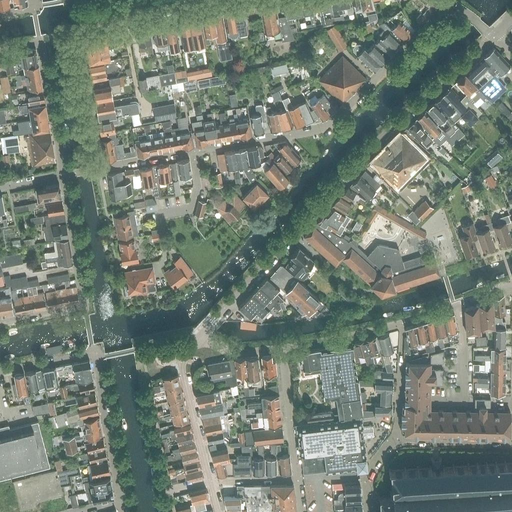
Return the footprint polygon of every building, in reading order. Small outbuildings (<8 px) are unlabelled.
[(0,0),(0,9),(10,8),(8,0),(0,0)] [(287,17),(289,24),(293,23),(292,17),(295,16),(291,0),(290,0),(281,2),(287,17)] [(291,0),(295,16),(304,14),(301,0),(291,0)] [(314,13),(314,12),(313,12),(310,0),(301,0),(304,14),(309,14),(312,26),(316,25),(314,13)] [(323,11),(320,0),(310,0),(313,12),(314,12),(314,13),(320,12),(320,14),(319,14),(321,25),(326,24),(325,18),(323,11)] [(330,0),(320,0),(323,11),(329,10),(330,13),(333,12),(333,9),(332,9),(330,0)] [(343,13),(342,8),(342,7),(341,7),(339,0),(330,0),(332,9),(333,9),(338,8),(339,14),(343,13)] [(351,6),(349,0),(339,0),(341,7),(342,7),(342,8),(347,7),(349,14),(354,13),(353,7),(351,6)] [(373,0),(352,0),(353,4),(354,3),(356,10),(375,6),(374,2),(373,0)] [(439,0),(427,0),(426,2),(425,1),(420,7),(419,8),(423,12),(416,18),(421,23),(441,1),(439,0)] [(291,28),(289,24),(287,17),(286,16),(278,18),(276,3),(260,6),(265,33),(274,31),(275,40),(281,39),(282,41),(295,39),(292,33),(291,28)] [(231,38),(237,37),(238,35),(248,33),(244,9),(224,13),(229,37),(230,36),(231,38)] [(396,23),(391,29),(404,41),(412,32),(402,22),(406,18),(401,10),(390,18),(396,23)] [(226,42),(225,39),(227,39),(223,14),(202,18),(205,36),(215,34),(220,60),(232,58),(229,42),(226,42)] [(190,21),(179,23),(184,49),(206,45),(201,19),(196,19),(194,18),(191,19),(190,21)] [(378,35),(380,37),(375,42),(389,56),(404,41),(391,29),(384,22),(379,24),(384,29),(378,35)] [(174,23),(165,25),(168,42),(169,48),(170,52),(180,50),(174,23)] [(158,26),(153,27),(156,44),(157,44),(158,50),(169,48),(168,42),(165,25),(164,25),(162,24),(159,25),(158,26)] [(348,46),(335,24),(326,30),(339,51),(348,46)] [(152,43),(149,27),(136,29),(139,46),(146,44),(148,55),(154,53),(152,43)] [(100,49),(100,50),(108,48),(106,35),(102,36),(101,34),(99,34),(98,37),(86,39),(86,40),(85,42),(85,45),(87,46),(88,51),(100,49)] [(367,51),(381,64),(389,56),(375,43),(368,51),(367,51)] [(374,71),(381,64),(367,51),(368,51),(364,47),(364,48),(360,44),(356,44),(353,47),(353,51),(374,71)] [(13,61),(5,62),(7,74),(19,72),(18,69),(23,68),(23,67),(39,64),(36,48),(20,51),(22,63),(13,64),(13,61)] [(110,58),(108,48),(100,50),(100,49),(88,51),(90,62),(110,58)] [(488,80),(479,89),(488,98),(489,99),(504,85),(497,78),(510,65),(494,48),(484,57),(492,65),(488,69),(494,75),(488,80)] [(343,104),(367,79),(366,79),(342,55),(330,68),(318,80),(343,103),(342,104),(343,104)] [(484,57),(466,74),(474,83),(483,74),(488,80),(494,75),(488,69),(492,65),(484,57)] [(265,65),(264,59),(247,62),(249,68),(265,65)] [(107,79),(104,61),(88,64),(92,82),(107,79)] [(16,81),(25,79),(41,76),(39,65),(27,67),(24,68),(25,74),(21,75),(15,76),(16,81)] [(302,80),(310,76),(305,65),(299,66),(302,80)] [(267,73),(266,67),(258,68),(259,75),(267,73)] [(174,71),(159,74),(162,85),(170,84),(176,82),(175,78),(174,71)] [(161,85),(162,85),(159,74),(146,77),(146,76),(139,78),(141,90),(148,89),(148,88),(161,86),(161,85)] [(466,74),(456,82),(457,82),(469,95),(475,102),(480,97),(484,101),(488,98),(479,89),(474,83),(466,74)] [(224,75),(210,77),(211,85),(225,82),(224,75)] [(3,92),(10,91),(8,76),(1,77),(3,92)] [(17,86),(26,84),(27,90),(43,88),(41,76),(25,79),(16,81),(17,86)] [(96,103),(113,100),(112,93),(121,92),(120,86),(125,85),(123,76),(109,78),(110,87),(94,90),(95,96),(94,97),(95,100),(96,101),(96,103)] [(186,89),(196,87),(195,80),(184,82),(186,89)] [(182,82),(172,84),(173,92),(184,90),(182,82)] [(451,87),(435,102),(448,115),(453,122),(462,114),(470,123),(478,116),(482,112),(474,103),(469,107),(461,98),(451,87)] [(26,92),(28,103),(45,100),(43,89),(26,92)] [(310,104),(315,110),(322,120),(330,114),(336,109),(324,94),(310,104)] [(288,109),(295,126),(305,121),(306,123),(315,120),(316,122),(322,120),(315,110),(311,112),(306,101),(293,106),(288,97),(282,99),(286,109),(288,109)] [(114,100),(113,100),(96,103),(97,104),(96,106),(96,108),(98,110),(99,119),(112,117),(118,116),(140,113),(139,112),(141,111),(140,104),(139,103),(138,102),(136,101),(135,101),(130,102),(130,103),(115,106),(114,100)] [(434,102),(427,110),(440,124),(444,120),(451,127),(445,132),(449,136),(452,134),(455,131),(454,131),(458,127),(453,122),(448,115),(447,116),(437,105),(434,102)] [(29,112),(31,119),(47,116),(45,104),(31,106),(31,103),(20,105),(21,113),(29,112)] [(155,121),(177,117),(174,103),(153,107),(155,121)] [(262,106),(255,107),(257,115),(251,116),(254,134),(265,132),(263,121),(265,121),(262,106)] [(270,106),(266,107),(267,113),(271,131),(281,129),(279,111),(272,112),(270,106)] [(242,117),(240,108),(235,108),(237,118),(240,136),(252,134),(249,119),(246,119),(245,116),(242,117)] [(293,126),(286,109),(283,110),(282,108),(278,108),(279,111),(281,129),(293,126)] [(423,113),(415,120),(427,133),(433,139),(434,140),(440,145),(446,139),(451,144),(463,132),(458,127),(454,131),(455,131),(452,134),(449,136),(445,132),(443,131),(425,111),(423,113)] [(209,123),(204,124),(208,142),(218,141),(215,122),(213,112),(207,114),(209,123)] [(215,122),(218,141),(230,139),(227,123),(226,116),(225,112),(219,113),(221,124),(218,125),(218,121),(215,122)] [(193,131),(195,145),(208,143),(208,142),(204,124),(202,115),(196,116),(198,125),(193,126),(193,131)] [(28,133),(50,130),(47,116),(31,119),(27,120),(28,126),(19,127),(20,128),(21,134),(28,133)] [(101,134),(105,133),(115,132),(115,131),(114,124),(119,123),(118,116),(112,117),(113,120),(99,122),(101,134)] [(179,127),(179,129),(183,147),(194,145),(191,129),(189,130),(186,116),(177,118),(179,127)] [(230,122),(227,123),(230,139),(240,137),(240,136),(237,118),(229,119),(230,122)] [(415,120),(407,128),(419,141),(420,140),(427,147),(434,140),(433,139),(427,133),(415,120)] [(172,149),(183,147),(179,129),(179,127),(172,128),(170,121),(166,122),(167,128),(169,134),(172,149)] [(163,122),(164,131),(156,133),(157,136),(160,151),(172,149),(169,134),(167,128),(166,122),(163,122)] [(55,161),(50,130),(28,133),(29,136),(27,136),(33,165),(55,161)] [(102,141),(106,161),(125,158),(125,157),(136,155),(135,151),(134,151),(134,146),(130,146),(131,151),(124,152),(123,143),(119,144),(118,138),(116,138),(115,132),(105,133),(107,140),(102,141)] [(138,155),(149,153),(145,135),(145,132),(143,132),(143,134),(138,135),(139,139),(135,140),(136,141),(135,141),(138,155)] [(398,189),(428,159),(420,150),(410,141),(401,132),(371,162),(398,189)] [(160,151),(157,136),(156,133),(145,135),(149,153),(150,153),(160,151)] [(4,153),(20,151),(18,137),(1,139),(4,153)] [(301,158),(286,142),(285,141),(274,143),(278,148),(277,148),(281,152),(294,165),(301,158)] [(246,149),(249,165),(250,166),(261,164),(260,157),(264,156),(263,149),(261,146),(246,149)] [(250,166),(249,165),(246,149),(235,151),(238,167),(242,167),(250,181),(257,179),(250,166)] [(499,153),(489,150),(485,161),(495,164),(499,153)] [(228,169),(238,167),(235,151),(219,154),(221,160),(219,160),(221,170),(227,169),(228,169)] [(285,172),(294,165),(281,152),(278,155),(273,159),(285,172)] [(289,179),(272,159),(269,157),(260,164),(264,170),(279,188),(289,179)] [(190,159),(177,161),(180,178),(192,176),(190,159)] [(157,166),(156,166),(159,182),(167,181),(168,195),(174,193),(174,188),(173,183),(173,181),(173,180),(172,180),(169,163),(164,164),(162,164),(160,164),(159,165),(157,165),(157,166)] [(139,169),(140,174),(142,186),(152,184),(155,197),(155,198),(161,197),(159,182),(156,166),(153,167),(152,166),(146,168),(145,167),(142,167),(142,168),(139,169)] [(134,175),(140,174),(139,169),(139,168),(133,169),(124,171),(126,177),(134,175)] [(357,193),(359,191),(368,199),(380,185),(365,170),(349,187),(354,191),(357,193)] [(126,197),(126,195),(133,194),(131,182),(124,183),(122,171),(108,174),(111,200),(126,197)] [(213,174),(215,187),(223,186),(220,172),(213,174)] [(491,188),(497,184),(491,174),(485,177),(491,188)] [(269,194),(257,182),(243,197),(255,208),(269,194)] [(38,201),(61,196),(59,184),(36,188),(38,201)] [(367,200),(357,193),(354,191),(349,187),(331,206),(346,214),(354,204),(355,205),(359,200),(364,204),(367,200)] [(217,208),(220,213),(229,223),(241,211),(240,210),(245,204),(235,193),(217,206),(218,207),(217,208)] [(156,204),(153,198),(145,200),(145,201),(146,206),(147,212),(158,210),(156,204)] [(421,219),(422,220),(434,208),(425,199),(413,211),(417,214),(421,219)] [(46,203),(48,215),(64,212),(64,208),(62,200),(46,203)] [(203,216),(206,202),(199,201),(195,214),(203,216)] [(362,241),(376,214),(403,228),(401,232),(420,242),(423,235),(411,229),(413,225),(373,203),(355,237),(362,241)] [(350,216),(346,214),(331,206),(331,205),(324,214),(317,222),(335,232),(340,223),(342,220),(346,223),(350,217),(349,217),(350,216)] [(127,212),(128,215),(115,217),(116,228),(136,224),(141,223),(140,217),(136,218),(134,210),(127,212)] [(46,240),(68,236),(64,212),(48,215),(45,215),(46,226),(44,226),(46,240)] [(485,229),(477,232),(478,237),(483,250),(495,246),(490,230),(494,229),(493,226),(492,222),(491,222),(488,212),(486,213),(488,216),(487,217),(488,219),(486,220),(488,224),(483,225),(485,229)] [(362,223),(365,217),(358,213),(355,220),(362,223)] [(417,214),(412,219),(416,224),(421,219),(417,214)] [(493,226),(494,229),(500,244),(501,244),(501,246),(511,242),(511,240),(506,223),(510,221),(508,215),(498,218),(500,224),(493,226)] [(43,216),(31,217),(32,224),(44,222),(43,216)] [(474,239),(478,237),(477,232),(473,222),(462,226),(465,234),(459,236),(466,256),(478,252),(474,239)] [(421,255),(403,261),(399,248),(378,244),(367,255),(357,246),(359,239),(354,238),(351,241),(351,240),(349,242),(348,242),(341,238),(316,223),(304,236),(336,265),(342,258),(370,284),(381,294),(396,290),(396,289),(440,275),(434,256),(422,260),(421,255)] [(138,235),(136,224),(116,228),(118,238),(138,235)] [(69,239),(64,239),(53,241),(55,251),(44,253),(45,255),(45,258),(71,254),(69,239)] [(138,260),(136,249),(135,239),(119,242),(121,252),(123,263),(138,260)] [(286,266),(303,281),(310,273),(307,270),(315,261),(299,247),(291,257),(292,258),(286,266)] [(73,263),(71,254),(45,258),(46,263),(57,261),(58,266),(73,263)] [(193,272),(180,256),(174,261),(177,265),(165,274),(175,286),(182,281),(182,282),(187,279),(186,278),(193,272)] [(275,274),(275,273),(273,272),(272,272),(270,273),(269,274),(270,276),(270,277),(271,278),(286,291),(301,305),(305,309),(312,315),(318,314),(326,305),(321,300),(311,291),(312,291),(306,286),(283,265),(275,274)] [(126,295),(128,295),(136,293),(135,292),(142,290),(143,292),(156,290),(152,268),(125,273),(127,285),(124,285),(126,295)] [(267,277),(259,285),(279,304),(281,307),(282,310),(286,308),(283,301),(284,301),(282,298),(277,293),(280,289),(267,277)] [(70,288),(69,280),(64,281),(65,285),(66,288),(69,303),(79,301),(76,287),(70,288)] [(310,282),(306,286),(312,291),(314,288),(313,286),(314,285),(310,282)] [(32,286),(36,309),(47,307),(44,292),(38,294),(36,285),(32,286)] [(251,320),(257,313),(262,318),(274,305),(279,310),(281,307),(279,304),(259,285),(238,309),(251,320)] [(355,299),(339,285),(335,290),(351,304),(355,299)] [(28,295),(23,296),(26,311),(36,309),(32,286),(29,287),(27,287),(28,295)] [(6,297),(0,299),(4,315),(14,314),(9,288),(5,289),(6,297)] [(58,305),(69,303),(66,288),(55,290),(58,305)] [(17,289),(12,290),(16,313),(26,311),(23,296),(18,297),(17,289)] [(49,307),(58,305),(55,290),(46,292),(49,307)] [(502,322),(502,320),(502,315),(505,314),(504,296),(492,300),(495,327),(495,328),(501,328),(506,328),(505,321),(502,322)] [(492,300),(479,304),(481,328),(495,327),(492,300)] [(481,333),(481,328),(479,304),(465,309),(466,334),(481,333)] [(454,312),(444,315),(448,334),(450,343),(455,342),(453,335),(454,332),(458,330),(454,313),(454,312)] [(444,345),(442,338),(448,334),(444,315),(434,319),(437,337),(440,346),(444,345)] [(425,322),(428,340),(431,351),(435,350),(432,339),(437,337),(434,319),(425,322)] [(425,322),(415,325),(419,343),(424,341),(426,352),(431,351),(428,340),(425,322)] [(405,328),(407,337),(405,337),(404,359),(411,357),(410,355),(409,346),(419,343),(415,325),(405,328)] [(506,328),(501,328),(495,328),(494,346),(505,346),(506,328)] [(392,372),(390,362),(391,362),(388,352),(393,350),(394,354),(398,352),(398,348),(394,350),(389,334),(377,336),(382,353),(387,372),(392,372)] [(376,337),(365,340),(372,364),(377,362),(381,356),(376,337)] [(355,345),(353,345),(355,362),(360,361),(359,356),(364,355),(367,365),(372,364),(365,340),(354,343),(355,345)] [(330,349),(330,347),(301,352),(302,362),(301,364),(301,367),(304,369),(304,374),(320,372),(324,400),(336,398),(339,417),(362,415),(361,410),(360,402),(358,385),(358,379),(355,362),(353,345),(353,344),(343,346),(343,347),(330,349)] [(491,355),(475,355),(475,359),(483,359),(486,359),(505,360),(506,348),(491,348),(491,355)] [(431,355),(430,362),(431,362),(431,363),(443,363),(444,351),(431,355)] [(502,437),(510,437),(511,412),(490,412),(490,399),(475,398),(475,412),(430,411),(431,385),(443,385),(443,369),(431,369),(431,363),(431,362),(430,362),(427,362),(428,355),(409,360),(409,362),(408,362),(408,363),(406,363),(406,369),(405,369),(405,371),(405,375),(406,375),(406,379),(405,379),(405,385),(406,385),(406,389),(405,389),(405,392),(406,392),(406,396),(405,396),(405,402),(405,404),(403,404),(402,410),(402,416),(402,420),(401,420),(401,426),(402,426),(402,432),(404,432),(404,433),(414,433),(414,436),(435,436),(435,435),(440,435),(440,436),(442,436),(442,435),(446,435),(446,436),(452,436),(452,435),(457,436),(463,436),(463,435),(467,436),(470,436),(474,436),(480,437),(480,436),(484,436),(484,437),(490,437),(490,436),(495,436),(494,437),(497,437),(497,436),(502,436),(502,437)] [(260,378),(258,356),(246,358),(248,383),(252,383),(252,385),(260,384),(260,378)] [(276,362),(272,362),(272,356),(261,357),(263,376),(271,376),(271,380),(274,380),(275,382),(277,382),(277,374),(276,362)] [(234,359),(236,373),(236,377),(242,375),(242,378),(243,378),(245,396),(249,395),(248,389),(248,383),(246,358),(234,359)] [(236,377),(236,373),(234,359),(228,360),(209,364),(211,379),(225,376),(226,382),(223,382),(224,387),(219,388),(220,389),(225,388),(237,386),(236,377)] [(505,371),(505,360),(486,359),(486,363),(491,363),(491,371),(505,371)] [(64,365),(56,367),(57,375),(64,374),(74,372),(76,380),(71,380),(72,383),(89,380),(92,380),(93,379),(89,360),(73,363),(64,365)] [(56,366),(41,369),(45,387),(45,388),(47,387),(48,391),(55,389),(54,386),(59,385),(56,367),(56,366)] [(35,371),(25,372),(29,390),(45,387),(41,369),(35,371)] [(393,380),(393,372),(392,372),(387,372),(382,371),(382,370),(379,369),(376,370),(373,372),(372,375),(373,379),(382,380),(393,380)] [(478,377),(478,382),(505,383),(505,371),(491,371),(491,378),(478,377)] [(13,383),(16,399),(17,399),(17,398),(23,397),(25,403),(24,403),(24,404),(31,402),(30,395),(29,395),(24,373),(16,374),(15,375),(14,375),(16,383),(14,384),(13,383)] [(162,378),(165,390),(181,386),(178,374),(162,378)] [(367,380),(358,379),(358,385),(375,386),(374,391),(380,391),(380,403),(392,404),(392,392),(393,381),(366,380),(367,380)] [(64,385),(59,386),(61,395),(62,397),(64,397),(69,396),(67,387),(73,386),(74,390),(80,389),(80,393),(94,390),(92,380),(89,380),(72,383),(64,385)] [(475,382),(474,387),(491,387),(490,394),(505,394),(505,383),(478,382),(475,382)] [(168,401),(183,398),(181,386),(165,390),(157,392),(158,396),(166,394),(168,401)] [(237,386),(225,388),(220,389),(217,390),(213,391),(213,390),(196,393),(197,397),(196,398),(196,400),(198,401),(199,405),(215,402),(225,400),(239,397),(237,386)] [(272,386),(272,388),(265,389),(266,394),(279,392),(278,386),(272,386)] [(69,396),(64,397),(66,404),(78,401),(79,407),(97,403),(95,391),(76,396),(75,396),(75,395),(69,396)] [(280,394),(261,396),(262,402),(248,404),(248,408),(262,407),(262,406),(281,404),(280,394)] [(168,402),(171,413),(186,409),(183,398),(168,402)] [(225,400),(215,402),(199,405),(202,418),(219,415),(224,414),(223,407),(226,406),(225,400)] [(48,402),(48,403),(50,411),(50,416),(57,414),(54,401),(48,402)] [(48,403),(32,407),(34,414),(50,411),(48,403)] [(391,414),(392,404),(380,403),(375,403),(375,410),(361,410),(362,415),(363,417),(391,414)] [(97,404),(78,409),(80,418),(99,414),(97,404)] [(281,404),(262,406),(262,407),(263,412),(256,413),(257,417),(260,417),(264,416),(282,414),(281,404)] [(174,424),(189,420),(186,409),(171,413),(174,424)] [(308,421),(333,418),(332,411),(307,414),(308,421)] [(221,425),(228,424),(230,424),(229,422),(233,421),(232,418),(229,419),(228,413),(219,415),(202,418),(206,434),(223,431),(221,425)] [(265,426),(283,424),(282,414),(264,416),(265,426)] [(84,420),(84,418),(70,423),(71,426),(79,424),(79,426),(81,426),(82,430),(101,426),(99,416),(84,420)] [(361,417),(297,424),(300,455),(302,455),(303,473),(325,471),(326,471),(366,467),(366,461),(364,446),(363,437),(374,436),(372,426),(362,427),(361,417)] [(171,435),(192,429),(190,420),(173,424),(175,429),(170,431),(170,432),(164,434),(164,436),(171,435)] [(38,421),(35,422),(10,429),(9,428),(10,428),(9,425),(0,427),(0,480),(50,467),(38,421)] [(63,439),(65,446),(76,443),(75,440),(83,438),(84,440),(102,435),(101,426),(82,430),(79,431),(80,435),(74,436),(63,439)] [(284,441),(282,426),(245,431),(246,444),(254,443),(254,444),(284,441)] [(177,438),(178,443),(195,439),(192,429),(171,435),(172,439),(177,438)] [(224,440),(223,431),(206,434),(209,443),(224,440)] [(103,438),(84,442),(85,447),(87,447),(89,452),(105,448),(103,438)] [(195,439),(178,443),(179,447),(172,449),(173,452),(171,452),(172,455),(197,449),(195,439)] [(76,443),(65,446),(67,453),(78,451),(80,450),(79,446),(77,447),(76,443)] [(217,475),(228,474),(233,474),(234,474),(233,462),(231,462),(231,461),(227,448),(224,449),(224,447),(219,448),(220,450),(217,451),(215,444),(209,445),(211,452),(217,475)] [(265,473),(277,473),(276,444),(271,444),(271,445),(264,445),(264,447),(269,447),(271,447),(271,458),(265,458),(265,473)] [(281,456),(280,445),(280,444),(276,444),(277,473),(280,473),(292,473),(290,455),(281,456)] [(252,445),(241,446),(242,454),(245,454),(250,454),(250,455),(253,455),(252,445)] [(253,473),(264,473),(263,445),(258,445),(259,458),(253,458),(253,473)] [(89,452),(82,454),(83,459),(89,457),(90,463),(107,458),(105,448),(89,452)] [(182,457),(183,462),(200,458),(197,449),(172,455),(166,456),(166,460),(172,459),(182,457)] [(237,462),(233,462),(234,474),(251,474),(250,455),(250,454),(245,454),(242,454),(236,454),(237,462)] [(176,473),(202,467),(200,458),(183,462),(184,466),(175,469),(176,473)] [(511,511),(511,462),(442,467),(441,458),(432,459),(432,468),(390,470),(393,497),(380,498),(380,507),(394,506),(393,511),(511,511)] [(60,459),(55,460),(57,471),(63,470),(60,459)] [(108,460),(90,464),(92,472),(93,479),(110,476),(108,460)] [(204,477),(202,467),(176,473),(170,475),(171,479),(177,477),(177,478),(187,476),(188,480),(204,477)] [(57,469),(13,480),(21,509),(36,505),(35,501),(63,494),(62,491),(61,486),(61,485),(57,471),(58,471),(57,469)] [(58,471),(57,471),(61,485),(61,486),(71,484),(70,476),(68,469),(67,469),(58,471)] [(84,481),(83,481),(86,492),(112,487),(111,481),(110,476),(93,479),(90,480),(84,481)] [(340,492),(339,494),(338,495),(338,497),(338,499),(334,499),(334,504),(362,502),(361,491),(360,483),(334,484),(334,489),(344,488),(345,491),(342,491),(343,492),(342,492),(340,492)] [(247,511),(245,497),(243,485),(237,485),(238,496),(224,497),(224,499),(227,511),(247,511)] [(247,511),(273,511),(274,509),(271,485),(245,485),(243,485),(245,497),(247,511)] [(296,511),(294,485),(271,485),(274,509),(273,511),(296,511)] [(112,487),(86,492),(86,493),(87,492),(89,503),(114,498),(112,487)] [(190,505),(191,511),(195,511),(195,509),(204,506),(203,501),(209,500),(206,489),(190,493),(192,501),(190,502),(190,505)] [(75,493),(69,495),(72,507),(78,506),(75,493)] [(362,511),(362,502),(334,504),(335,508),(345,508),(345,511),(362,511)]
